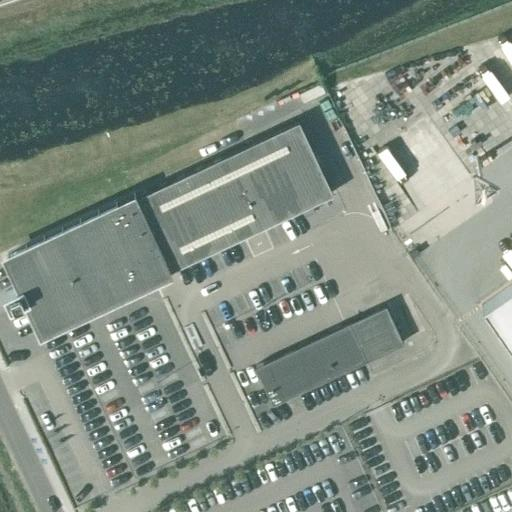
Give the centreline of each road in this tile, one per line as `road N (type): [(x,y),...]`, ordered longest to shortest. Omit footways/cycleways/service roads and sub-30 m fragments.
road 1 (unknown): [(358,224),(204,283),(194,296),(195,329),(249,447)]
road 2 (unknown): [(367,394),(425,368),(445,331),(358,224)]
road 3 (unknown): [(511,176),(484,202),(454,262),(469,320),(511,380)]
road 4 (unknown): [(82,323),(125,304),(146,311),(200,432)]
road 5 (unknown): [(106,511),(249,447)]
road 6 (unknown): [(82,323),(146,463)]
road 7 (unknown): [(309,103),(358,224)]
road 8 (unknown): [(249,447),(367,394)]
